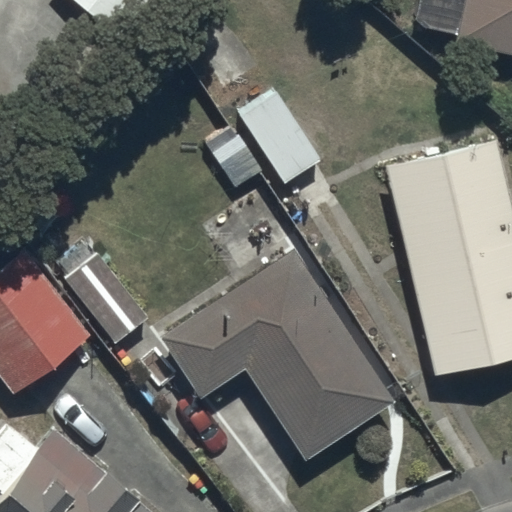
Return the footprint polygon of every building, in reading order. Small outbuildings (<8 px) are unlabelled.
[(71,0),(110,33),(137,0),(71,0)] [(511,0),(418,0),(414,24),(454,32),(452,41),(511,52),(511,0)] [(511,205),(496,136),(381,162),(430,374),(511,354),(511,205)] [(159,324),(147,332),(194,401),(242,368),(303,458),(393,397),(283,235),(157,321),(159,324)] [(110,343),(147,315),(96,250),(93,253),(82,239),(53,261),(63,274),(59,277),(110,343)] [(0,263),(0,376),(12,392),(86,333),(20,248),(0,263)] [(152,511),(51,424),(33,445),(4,419),(0,422),(0,511),(152,511)]
